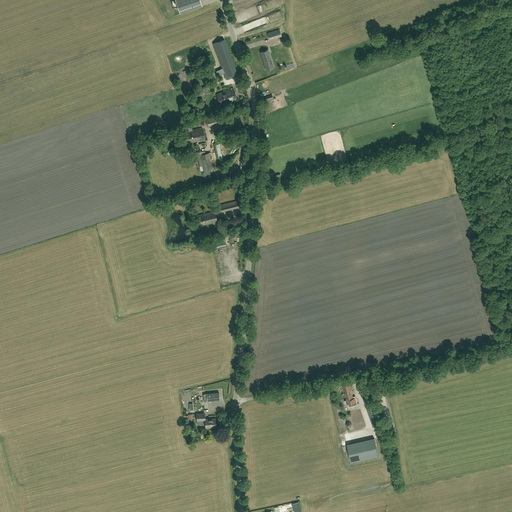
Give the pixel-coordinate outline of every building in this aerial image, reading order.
[(263,17),(243,26),(246,33),(266,24),(263,17)] [(227,82),(238,78),(224,39),(213,43),(227,82)] [(261,53),(266,70),(273,68),(268,50),(261,53)] [(275,55),(275,64),(283,64),(283,57),(279,57),(279,56),(275,55)] [(205,75),(203,72),(199,75),(203,83),(210,80),(207,74),(205,75)] [(220,105),(237,99),(233,88),(217,94),(220,105)] [(208,127),(222,123),(220,116),(206,120),(206,122),(205,122),(207,127),(208,127)] [(196,142),(205,140),(202,128),(185,132),(188,144),(196,142)] [(205,154),(204,151),(199,152),(200,155),(197,156),(200,171),(203,170),(203,171),(212,169),(209,159),(212,158),(211,152),(208,153),(208,154),(205,154)] [(221,212),(241,207),(240,200),(220,205),(221,212)] [(201,226),(217,222),(215,211),(198,215),(201,226)] [(232,229),(243,226),(241,221),(231,223),(232,229)] [(353,397),(351,389),(352,389),(350,383),(342,385),(344,391),(347,400),(345,400),(347,404),(352,403),(352,404),(357,403),(355,396),(353,397)] [(207,401),(219,400),(218,392),(206,393),(207,401)] [(373,428),(380,425),(372,400),(365,403),(373,428)] [(205,419),(204,413),(196,414),(197,421),(197,424),(200,424),(200,425),(205,424),(205,428),(216,427),(215,419),(205,419)] [(351,462),(378,456),(374,438),(347,444),(351,462)]
